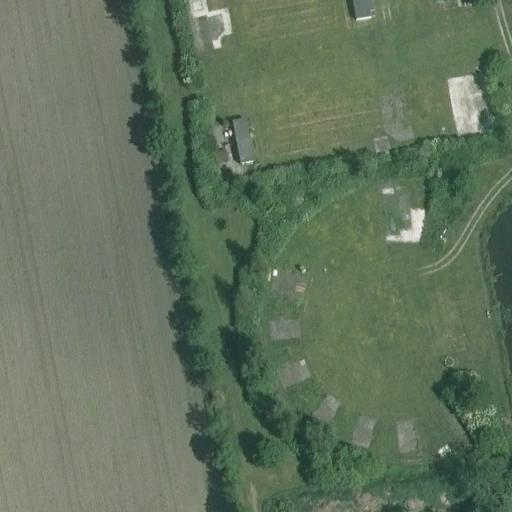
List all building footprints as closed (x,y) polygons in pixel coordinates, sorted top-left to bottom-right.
[(473,76),(484,125),(499,122),(488,73),(473,76)] [(475,88),(469,89),(474,115),(480,114),(475,88)] [(238,122),(241,164),(258,162),(255,120),(238,122)] [(388,190),(391,237),(420,236),(418,189),(388,190)] [(277,293),(306,302),(314,275),(285,266),(277,293)] [(275,316),(275,343),(305,342),(304,315),(275,316)] [(280,366),(290,391),(318,380),(308,355),(280,366)]
